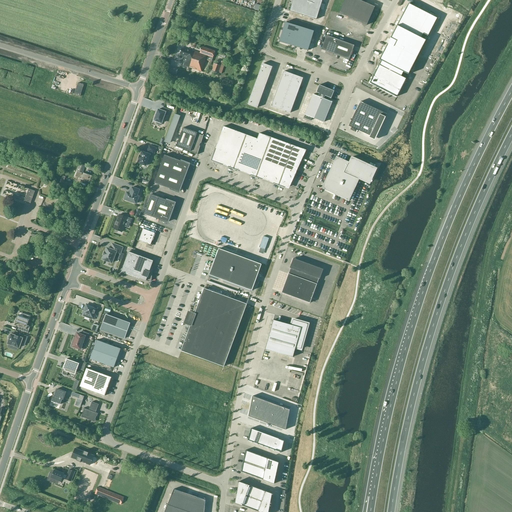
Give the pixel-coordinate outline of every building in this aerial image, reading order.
[(320,0),(292,0),(289,11),(316,20),(322,0),(320,0)] [(374,5),(362,0),(343,0),(338,11),(366,23),(374,5)] [(379,65),(369,83),(396,97),(406,79),(401,77),(403,72),(408,74),(425,41),(421,38),(423,34),(427,36),(437,18),(408,4),(377,64),(379,65)] [(314,31),(285,22),(279,42),(308,50),(314,31)] [(326,35),(321,50),(328,52),(328,53),(328,52),(333,54),(332,54),(333,54),(349,60),(350,55),(351,55),(352,51),(353,51),(352,50),(354,46),(326,35)] [(215,51),(202,47),(200,53),(188,49),(187,51),(181,49),(179,54),(185,56),(184,61),(183,65),(201,71),(205,60),(211,61),(212,58),(215,51)] [(222,62),(220,61),(219,65),(217,65),(213,64),(211,71),(221,74),(225,62),(222,62)] [(262,63),(247,104),(257,108),(272,67),(271,67),(263,64),(262,63)] [(284,71),(271,106),(280,109),(293,75),(284,72),(284,71)] [(303,78),(293,75),(280,109),(290,113),(303,78)] [(304,115),(303,118),(310,120),(311,117),(323,122),(332,101),(324,98),(325,96),(330,98),(333,91),(319,85),(316,92),(319,93),(318,96),(313,94),(304,115)] [(360,102),(349,126),(370,135),(369,137),(375,140),(385,117),(386,114),(360,102)] [(158,109),(154,121),(157,122),(156,124),(160,125),(161,123),(164,115),(167,116),(169,110),(163,108),(162,111),(158,109)] [(257,139),(223,126),(211,161),(288,189),(306,150),(300,148),(259,133),(257,139)] [(201,143),(203,135),(203,136),(197,133),(183,128),(176,146),(190,152),(190,151),(197,154),(197,155),(200,146),(199,146),(200,143),(201,143)] [(146,153),(143,152),(142,152),(140,156),(139,156),(138,158),(139,159),(138,163),(146,166),(147,162),(149,163),(150,159),(148,158),(150,154),(149,154),(150,152),(153,153),(155,148),(149,145),(147,151),(146,153)] [(164,155),(154,183),(170,189),(170,190),(170,189),(178,192),(180,188),(180,187),(187,169),(187,168),(188,164),(181,161),(181,160),(180,160),(180,161),(164,155)] [(350,162),(336,156),(321,188),(349,201),(359,178),(367,182),(373,167),(350,157),(352,158),(350,162)] [(82,177),(81,180),(89,183),(92,175),(84,172),(83,175),(81,175),(82,173),(77,172),(75,177),(80,178),(80,177),(82,177)] [(132,187),(130,193),(127,192),(124,199),(136,204),(138,197),(137,196),(139,190),(132,187)] [(30,204),(35,191),(28,189),(24,202),(30,204)] [(159,197),(151,194),(143,214),(152,217),(155,207),(159,197)] [(166,200),(159,197),(155,207),(171,213),(174,203),(166,200),(166,199),(166,200)] [(167,222),(171,213),(155,207),(152,217),(159,219),(158,220),(159,220),(159,219),(167,222)] [(118,217),(117,217),(118,218),(116,222),(115,224),(115,225),(114,229),(122,232),(127,217),(119,215),(118,217)] [(154,234),(154,233),(143,229),(139,240),(150,244),(149,244),(151,245),(153,241),(152,241),(152,240),(153,240),(154,237),(153,237),(153,236),(154,237),(155,234),(154,234)] [(33,234),(30,245),(38,248),(42,236),(33,234)] [(270,239),(264,237),(260,248),(266,250),(270,239)] [(105,252),(103,255),(104,255),(102,259),(112,263),(116,252),(120,254),(122,247),(112,244),(110,249),(106,248),(105,252)] [(261,264),(218,249),(209,275),(252,291),(261,264)] [(37,251),(34,262),(46,266),(49,256),(37,251)] [(153,261),(129,252),(121,272),(148,281),(149,282),(150,281),(151,280),(151,279),(152,276),(148,274),(153,261)] [(310,303),(319,279),(323,269),(293,258),(290,268),(281,293),(310,303)] [(194,314),(190,313),(186,323),(190,325),(181,351),(224,366),(247,304),(204,288),(194,314)] [(86,304),(82,315),(93,319),(97,308),(86,304)] [(19,326),(18,329),(28,333),(30,326),(27,325),(30,316),(24,313),(22,317),(18,315),(14,325),(19,326)] [(100,330),(124,339),(130,324),(105,315),(100,330)] [(264,349),(293,357),(295,348),(301,349),(308,324),(293,319),(291,325),(273,320),(264,349)] [(84,330),(82,335),(77,333),(75,340),(73,339),(74,339),(73,339),(70,346),(77,349),(77,348),(76,348),(77,347),(80,348),(83,341),(86,342),(89,334),(83,331),(84,330)] [(11,334),(9,334),(8,339),(9,339),(7,344),(19,348),(20,343),(24,345),(27,337),(20,334),(19,337),(11,334)] [(97,340),(90,359),(114,368),(121,349),(115,346),(114,347),(97,340)] [(78,363),(66,358),(62,368),(63,369),(61,374),(66,375),(68,370),(75,373),(78,363)] [(110,377),(86,368),(79,387),(105,396),(105,395),(104,394),(110,377)] [(130,402),(121,427),(149,438),(153,428),(195,444),(216,386),(174,371),(158,412),(130,402)] [(63,399),(65,392),(57,389),(54,396),(53,395),(51,401),(60,404),(62,399),(63,399)] [(290,410),(254,397),(251,417),(286,430),(290,410)] [(98,404),(92,402),(89,410),(83,408),(84,408),(81,417),(94,421),(96,416),(94,415),(95,413),(98,414),(98,413),(96,412),(98,404)] [(250,428),(247,440),(281,453),(284,441),(250,428)] [(71,458),(90,465),(94,456),(88,453),(84,451),(84,452),(75,448),(71,458)] [(278,462),(245,450),(240,471),(274,484),(278,462)] [(63,474),(54,470),(51,469),(47,480),(58,484),(59,481),(61,481),(62,478),(71,481),(75,471),(69,469),(67,475),(63,474)] [(268,511),(272,494),(239,481),(234,503),(259,511),(268,511)] [(98,487),(95,494),(121,504),(124,497),(98,487)] [(174,489),(165,510),(164,511),(203,511),(205,500),(174,489)]
